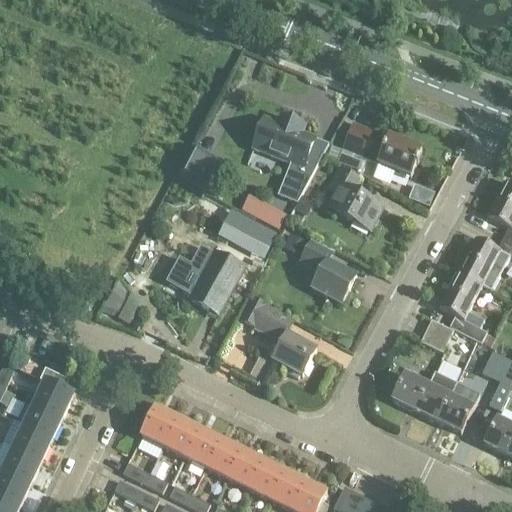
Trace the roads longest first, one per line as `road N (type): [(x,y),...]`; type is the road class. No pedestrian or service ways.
road 1 (residential): [(327,438),(499,113)]
road 2 (tertiary): [(499,113),(210,0)]
road 3 (residential): [(327,438),(131,354)]
road 4 (residential): [(131,354),(56,511)]
road 5 (residential): [(471,490),(327,438)]
road 6 (residential): [(131,354),(0,309)]
